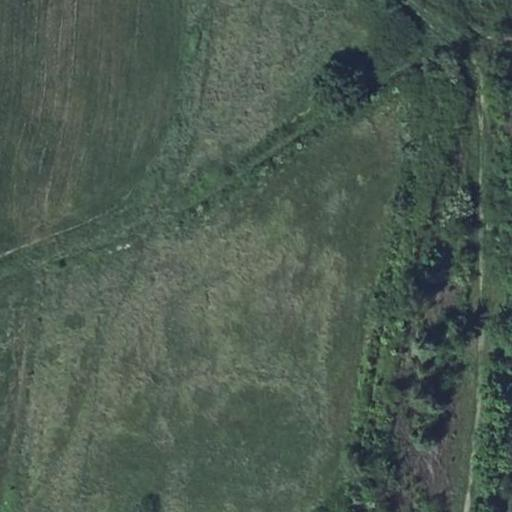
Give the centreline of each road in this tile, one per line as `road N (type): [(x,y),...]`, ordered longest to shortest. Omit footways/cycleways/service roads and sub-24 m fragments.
road 1 (track): [(466,511),(488,324),(482,93),(470,54),(397,0)]
road 2 (track): [(432,25),(282,150),(0,270)]
road 3 (track): [(209,0),(190,124),(152,207)]
